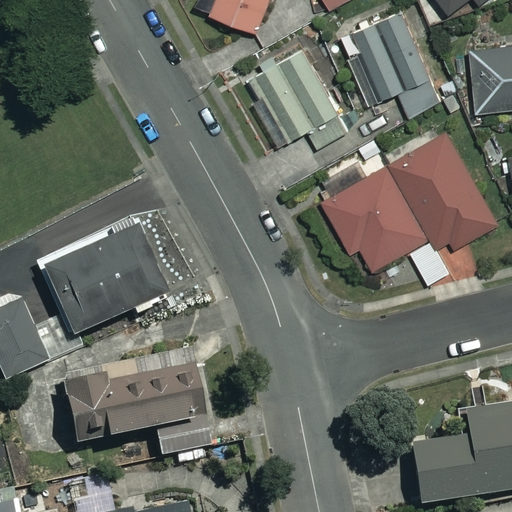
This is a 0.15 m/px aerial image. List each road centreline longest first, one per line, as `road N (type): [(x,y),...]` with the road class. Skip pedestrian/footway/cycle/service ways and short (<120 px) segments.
road 1 (residential): [(295,366),(233,211),(110,0)]
road 2 (residential): [(295,366),(511,309)]
road 3 (residential): [(325,511),(295,366)]
